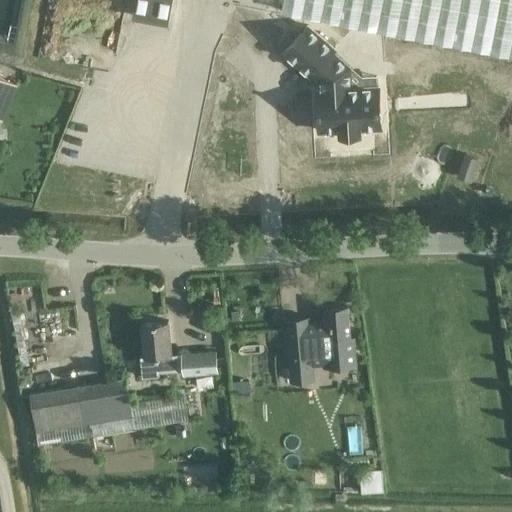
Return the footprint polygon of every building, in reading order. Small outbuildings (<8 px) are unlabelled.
[(134,0),(132,17),(168,24),(172,0),(134,0)] [(511,0),(283,0),(282,10),(511,54),(511,0)] [(335,49),(308,25),(284,51),(311,75),(313,73),(321,80),(321,89),(317,89),(320,130),(340,129),(341,134),(360,133),(360,128),(381,127),(378,86),(358,87),(326,58),(335,49)] [(0,121),(1,122),(18,84),(0,76),(0,121)] [(480,157),(465,152),(457,175),(472,180),(480,157)] [(350,334),(348,306),(326,308),(327,324),(310,326),(310,325),(286,327),(289,367),(354,363),(352,340),(350,340),(350,334)] [(184,369),(182,354),(172,355),(169,320),(142,322),(144,357),(157,356),(158,371),(184,369)] [(215,350),(182,353),(182,354),(184,369),(184,374),(217,371),(215,350)] [(127,377),(30,393),(39,444),(135,428),(127,377)] [(364,493),(384,492),(383,470),(371,471),(363,479),(364,493)] [(226,485),(235,484),(235,476),(225,476),(226,485)]
